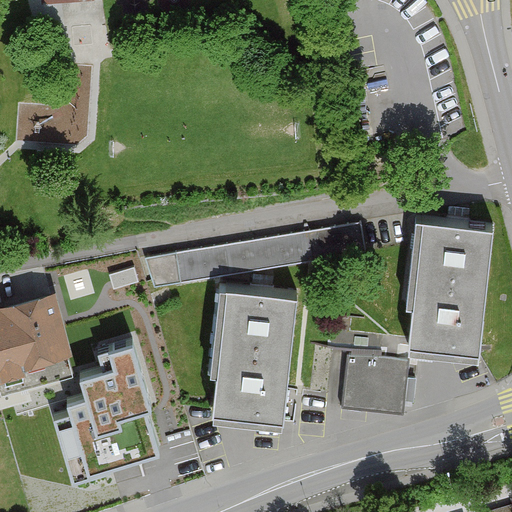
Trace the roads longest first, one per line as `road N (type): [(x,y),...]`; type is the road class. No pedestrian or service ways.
road 1 (residential): [(511,175),(0,274)]
road 2 (primary): [(222,511),(324,470),(511,415)]
road 3 (primary): [(511,148),(474,0)]
